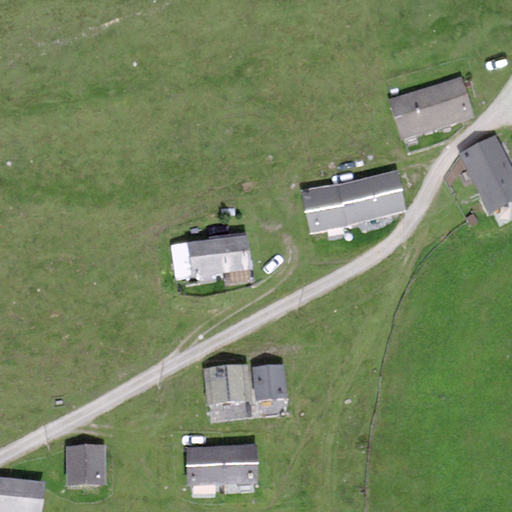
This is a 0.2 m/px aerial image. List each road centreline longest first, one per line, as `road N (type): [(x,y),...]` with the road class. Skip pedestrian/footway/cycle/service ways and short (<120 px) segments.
road 1 (track): [(511,93),(499,115),(444,162),(391,243),(0,456)]
road 2 (track): [(170,367),(190,341),(286,273),(292,257),(277,233)]
